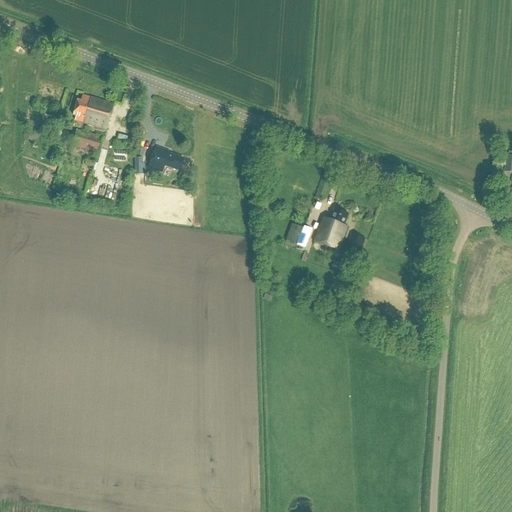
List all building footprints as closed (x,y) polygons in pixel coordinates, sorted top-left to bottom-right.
[(114,108),(83,98),(81,104),(78,103),(73,118),(76,119),(75,123),(106,132),(114,108)] [(97,154),(102,138),(76,130),(71,146),(97,154)] [(165,167),(179,173),(184,161),(169,155),(170,154),(157,149),(149,168),(162,174),(165,167)] [(103,174),(88,177),(86,192),(87,196),(101,193),(105,194),(105,191),(111,189),(110,186),(112,174),(122,172),(124,158),(123,154),(109,152),(101,153),(100,160),(102,167),(101,169),(103,174)] [(142,164),(142,158),(134,158),(134,174),(146,174),(146,164),(142,164)] [(185,181),(189,169),(183,167),(178,178),(185,181)] [(344,228),(348,217),(334,211),(330,222),(322,219),(312,243),(339,253),(348,229),(344,228)] [(292,225),(286,240),(297,244),(303,229),(292,225)] [(358,257),(364,239),(351,234),(345,253),(358,257)] [(338,263),(336,270),(345,273),(347,266),(338,263)]
